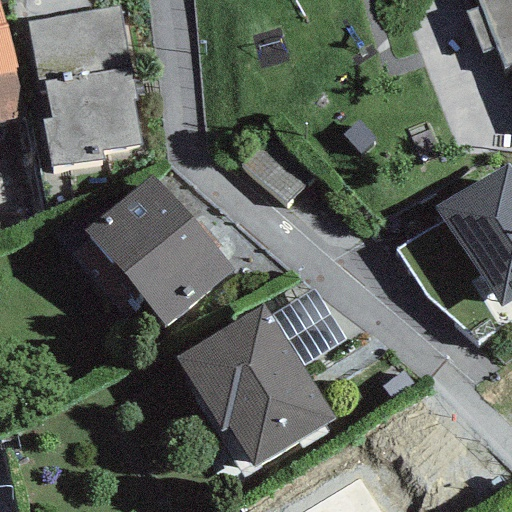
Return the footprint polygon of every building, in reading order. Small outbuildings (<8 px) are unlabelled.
[(511,0),(475,0),(502,70),(511,67),(511,68),(511,0)] [(0,1),(0,118),(28,111),(0,1)] [(119,6),(26,22),(39,95),(46,94),(50,118),(41,119),(50,169),(102,160),(100,152),(139,145),(132,101),(135,100),(119,6)] [(511,171),(507,163),(435,207),(499,309),(511,301),(511,171)] [(233,269),(151,175),(83,234),(166,328),(233,269)] [(262,303),(174,358),(221,433),(228,429),(254,470),(335,419),(262,303)] [(377,511),(357,480),(303,511),(377,511)]
